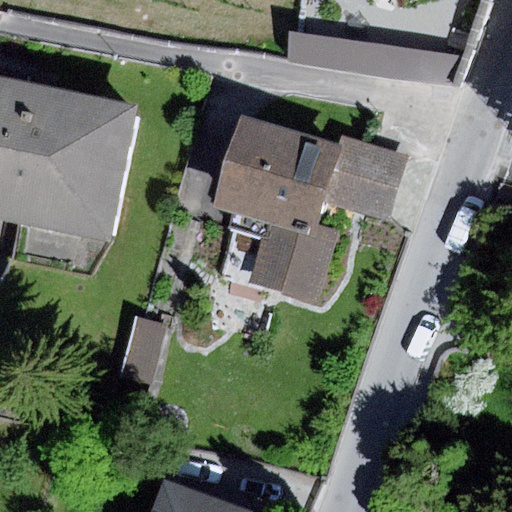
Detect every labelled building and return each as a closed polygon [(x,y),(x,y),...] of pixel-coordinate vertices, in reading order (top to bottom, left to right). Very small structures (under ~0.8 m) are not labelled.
[(294,34),(289,62),(453,87),(461,58),(294,34)] [(40,86),(0,77),(0,220),(23,225),(85,238),(110,244),(139,107),(40,86)] [(340,145),(240,116),(212,211),(267,227),(250,285),(317,305),(339,232),(319,226),(326,203),(387,221),(406,155),(343,137),(340,145)] [(16,259),(0,289),(0,321),(45,334),(77,270),(85,238),(23,225),(16,259)] [(251,306),(240,340),(261,346),(272,313),(251,306)] [(140,317),(122,379),(154,388),(171,326),(140,317)] [(216,479),(234,485),(239,473),(278,487),(283,474),(225,454),(216,479)] [(248,511),(162,484),(152,511),(248,511)]
